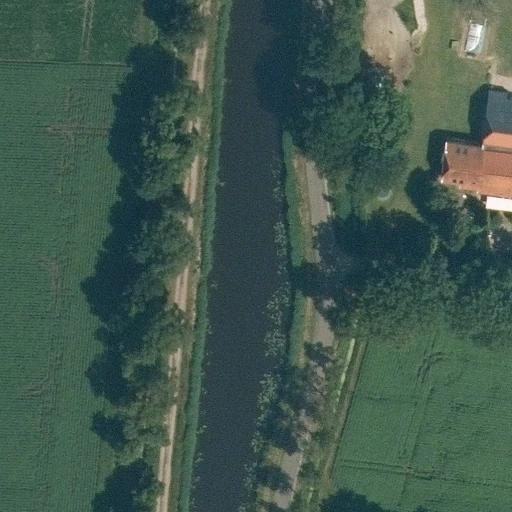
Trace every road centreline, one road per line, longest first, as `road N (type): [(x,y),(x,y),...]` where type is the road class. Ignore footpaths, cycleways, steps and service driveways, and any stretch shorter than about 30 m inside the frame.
road 1 (unclassified): [(279,511),(320,344),(325,278),(309,138),(320,0)]
road 2 (track): [(208,0),(165,511)]
